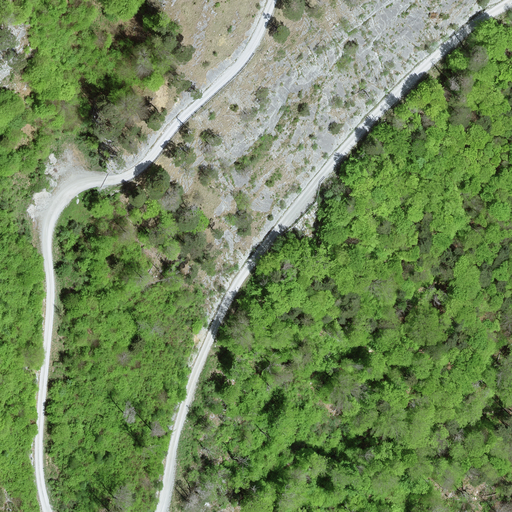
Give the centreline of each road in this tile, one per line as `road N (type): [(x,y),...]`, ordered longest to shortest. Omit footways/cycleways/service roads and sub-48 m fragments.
road 1 (track): [(159,511),(195,374),(231,290),(344,150),(434,58),(511,1)]
road 2 (track): [(275,0),(238,64),(153,156),(126,178),(75,188),(55,214),(47,238),(52,291),(37,466),(48,511)]
